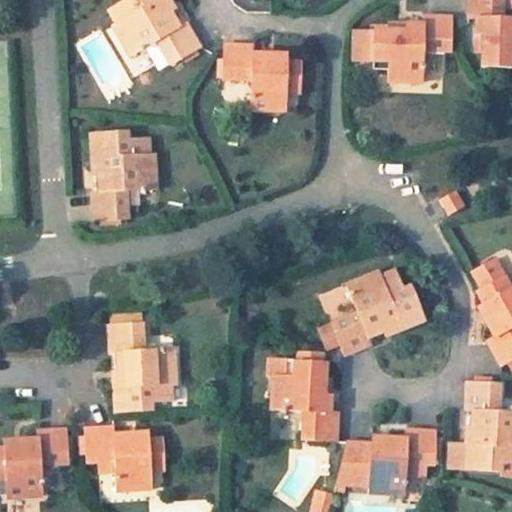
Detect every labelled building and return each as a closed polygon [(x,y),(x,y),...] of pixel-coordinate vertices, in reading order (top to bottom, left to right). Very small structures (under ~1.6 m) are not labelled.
[(158,51),(167,68),(197,51),(189,38),(182,27),(174,32),(164,17),(158,20),(156,14),(166,7),(161,0),(120,0),(122,4),(106,13),(114,28),(110,30),(128,61),(154,46),(158,51)] [(479,70),(510,70),(510,54),(511,54),(511,20),(498,20),(498,0),(463,0),(463,2),(463,18),(470,18),(470,36),(479,36),(479,53),(479,70)] [(418,17),(418,25),(400,24),(400,32),(384,32),(368,31),(367,62),(383,63),(382,83),(416,84),(417,51),(446,52),(447,18),(429,17),(418,17)] [(384,32),(400,32),(400,24),(384,23),(384,32)] [(479,36),(470,36),(470,53),(479,53),(479,36)] [(246,113),(282,115),(283,96),(299,96),(300,65),(277,64),(268,64),(268,56),(249,55),(249,48),(239,48),(220,48),(220,58),(220,81),(246,82),(246,113)] [(277,55),(268,56),(268,64),(277,64),(277,55)] [(125,134),(87,136),(89,171),(102,171),(102,177),(95,177),(96,194),(88,195),(89,208),(90,224),(125,221),(123,193),(153,192),(151,157),(147,157),(146,141),(125,142),(125,134)] [(452,189),(438,199),(445,215),(460,205),(452,189)] [(366,342),(361,332),(377,326),(374,321),(382,318),(387,329),(419,316),(405,282),(396,286),(389,268),(374,274),(372,270),(340,283),(351,311),(327,321),(335,342),(340,352),(357,345),(366,342)] [(498,273),(473,286),(484,306),(488,315),(481,318),(489,335),(482,339),(495,365),(511,356),(511,284),(507,287),(503,280),(498,273)] [(476,311),(481,318),(488,315),(484,306),(476,311)] [(145,318),(110,320),(111,355),(123,355),(124,363),(118,363),(118,380),(109,381),(110,398),(110,408),(144,407),(143,380),(173,379),(172,343),(166,343),(166,327),(146,328),(145,318)] [(322,360),(288,358),(287,375),(267,374),(266,407),(297,408),(297,437),(331,438),(332,418),(333,410),(326,410),(327,394),(320,394),(321,378),(321,373),(322,360)] [(494,380),(462,380),(461,396),(460,408),(471,408),(470,424),(476,424),(476,432),(463,432),(462,468),(499,470),(499,461),(511,461),(511,408),(497,408),(498,380),(494,380)] [(82,459),(110,458),(112,488),(147,486),(147,466),(163,465),(162,434),(138,436),(129,437),(128,430),(110,431),(110,422),(95,423),(80,424),(82,459)] [(38,491),(36,461),(64,459),(62,424),(48,425),(34,426),(34,433),(16,434),(17,442),(6,442),(0,442),(0,473),(1,474),(2,494),(38,491)] [(366,440),(348,439),(347,469),(361,470),(362,474),(361,491),(397,492),(399,462),(427,464),(429,427),(408,427),(398,426),(398,434),(381,433),(380,442),(366,440)] [(366,440),(380,442),(381,433),(367,432),(366,440)] [(6,442),(17,442),(16,434),(6,434),(6,442)] [(311,488),(304,511),(320,511),(326,492),(311,488)]
